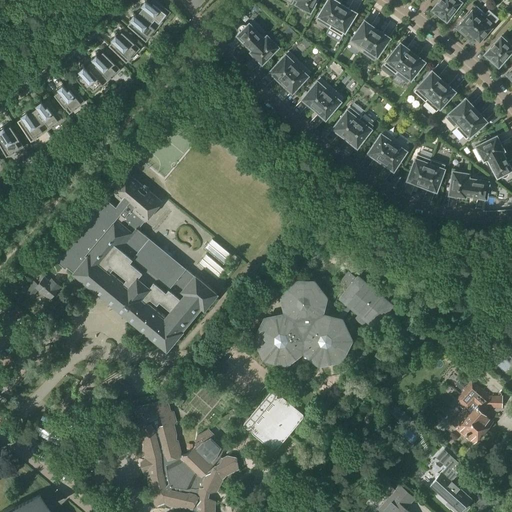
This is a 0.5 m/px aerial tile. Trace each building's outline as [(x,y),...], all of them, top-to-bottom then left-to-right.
[(139,11),(158,26),(170,11),(155,0),(148,0),(147,1),(145,0),(143,0),(140,5),(143,7),(139,11)] [(310,11),(315,0),(297,0),(296,3),(310,11)] [(329,27),(342,4),(335,0),(327,0),(324,5),(316,20),(329,27)] [(438,0),(437,2),(438,2),(432,9),(439,14),(438,15),(444,20),(445,19),(446,20),(457,6),(458,7),(463,0),(438,0)] [(342,4),(329,27),(342,35),(350,21),(355,12),(342,4)] [(466,36),(470,32),(469,32),(485,14),(476,6),(473,10),(472,9),(456,27),(466,36)] [(470,40),(474,36),(479,41),(488,31),(489,32),(496,25),(494,24),(495,23),(495,22),(498,18),(488,10),(485,14),(469,32),(470,32),(466,36),(470,40)] [(145,41),(158,26),(139,11),(136,15),(133,13),(129,18),(131,21),(127,25),(145,41)] [(361,51),(376,29),(364,20),(349,43),(361,51)] [(240,32),(238,35),(243,40),(244,41),(252,50),(263,39),(249,24),(247,26),(246,25),(245,25),(244,24),(243,24),(242,24),(242,25),(241,25),(240,26),(239,27),(238,28),(238,29),(238,30),(239,31),(239,32),(240,32)] [(289,26),(284,31),(292,38),(296,33),(289,26)] [(376,29),(361,51),(374,60),(389,37),(376,29)] [(140,48),(122,32),(117,36),(115,34),(110,39),(113,41),(109,45),(126,62),(140,48)] [(509,40),(504,35),(502,37),(501,36),(495,43),(494,42),(491,46),(491,47),(485,53),(491,59),(490,60),(496,65),(497,64),(498,65),(510,52),(511,54),(511,52),(511,40),(511,39),(509,40)] [(252,50),(251,51),(262,62),(277,47),(266,36),(263,39),(252,50)] [(400,43),(383,64),(395,73),(412,52),(400,43)] [(89,64),(105,82),(119,69),(102,51),(98,56),(96,53),(91,58),(93,60),(89,64)] [(281,81),(299,61),(289,51),(270,70),(281,81)] [(412,52),(395,73),(407,82),(424,61),(417,56),(412,52)] [(299,61),(281,81),(292,91),(310,72),(299,61)] [(91,95),(105,82),(89,64),(85,68),(83,65),(78,70),(80,73),(75,77),(91,95)] [(425,101),(443,81),(432,71),(414,91),(425,101)] [(314,108),(332,87),(320,77),(303,98),(314,108)] [(443,81),(425,101),(436,111),(454,91),(443,81)] [(84,100),(69,82),(64,86),(62,83),(57,88),(59,90),(54,94),(69,113),(84,100)] [(332,87),(314,108),(325,117),(343,97),(332,87)] [(456,127),(475,109),(465,98),(445,116),(456,127)] [(33,110),(46,130),(62,119),(47,100),(42,103),(41,100),(35,104),(37,107),(33,110)] [(345,136),(362,115),(350,106),(333,127),(345,136)] [(475,109),(456,127),(466,138),(486,120),(475,109)] [(30,141),(46,130),(33,110),(28,113),(26,111),(20,115),(22,117),(17,121),(30,141)] [(362,115),(345,136),(357,146),(373,125),(362,115)] [(23,146),(10,126),(5,129),(3,126),(0,127),(0,146),(6,157),(23,146)] [(381,160),(396,138),(384,130),(368,152),(381,160)] [(501,150),(503,149),(496,136),(477,146),(484,160),(488,158),(487,157),(501,150)] [(396,138),(381,160),(393,169),(408,147),(396,138)] [(505,157),(501,150),(487,157),(488,158),(497,176),(500,175),(502,177),(504,177),(506,177),(508,175),(509,173),(508,170),(511,169),(507,162),(507,161),(505,157)] [(422,184),(431,159),(417,154),(408,179),(422,184)] [(431,159),(422,184),(436,189),(445,164),(431,159)] [(185,268),(185,269),(149,239),(149,238),(136,227),(143,219),(145,220),(162,201),(124,170),(108,189),(104,195),(103,194),(52,256),(65,267),(67,265),(75,271),(75,272),(166,348),(181,330),(180,329),(186,323),(187,324),(198,311),(196,310),(201,304),(204,307),(216,292),(196,275),(195,276),(185,268)] [(453,171),(449,193),(465,195),(465,193),(468,178),(468,174),(453,171)] [(468,178),(465,193),(478,196),(478,195),(486,197),(486,194),(488,194),(489,194),(490,193),(491,192),(491,191),(492,190),(492,189),(492,188),(491,187),(490,186),(489,185),(488,184),(488,182),(468,178)] [(212,238),(204,248),(224,264),(232,254),(212,238)] [(206,254),(198,263),(218,279),(225,270),(206,254)] [(52,284),(44,277),(38,285),(34,281),(27,290),(33,295),(38,289),(50,298),(60,286),(55,281),(52,284)] [(375,325),(391,306),(358,278),(342,298),(348,303),(336,318),(326,316),(326,301),(324,299),(324,297),(313,282),(294,282),(283,296),(286,314),(266,319),(256,338),(265,357),(286,362),(303,349),(319,363),(340,358),(350,339),(341,321),(352,307),(360,313),(355,319),(369,330),(373,324),(375,325)] [(479,316),(487,307),(481,301),(473,310),(479,316)] [(46,328),(51,337),(65,329),(60,320),(46,328)] [(500,349),(511,360),(511,349),(505,344),(500,349)] [(451,361),(472,380),(483,368),(462,349),(451,361)] [(501,407),(501,397),(485,396),(472,384),(458,399),(467,407),(451,424),(457,429),(457,430),(459,432),(460,432),(473,443),(492,421),(483,413),(489,407),(501,407)] [(300,422),(303,419),(303,418),(303,417),(303,416),(303,415),(303,414),(302,413),(283,397),(282,397),(281,397),(280,397),(279,397),(278,398),(276,397),(277,396),(277,395),(277,394),(277,393),(277,392),(276,391),(275,391),(274,390),(273,390),(272,390),(271,390),(271,391),(270,391),(244,422),(244,423),(244,424),(244,425),(244,426),(244,427),(245,427),(245,428),(246,428),(246,429),(247,429),(248,429),(249,429),(250,428),(251,427),(252,429),(252,430),(251,431),(252,432),(252,433),(252,434),(253,434),(272,450),(273,450),(274,451),(275,451),(276,450),(277,450),(277,449),(279,447),(300,422)] [(170,411),(168,405),(161,401),(155,403),(154,405),(148,404),(138,407),(133,416),(138,425),(139,425),(140,427),(139,427),(139,433),(141,443),(143,444),(143,450),(145,459),(148,461),(150,460),(152,467),(149,468),(148,480),(151,490),(153,491),(150,499),(157,506),(164,503),(169,506),(179,508),(181,506),(192,509),(192,511),(214,511),(214,501),(203,498),(205,489),(217,491),(222,480),(227,474),(227,475),(238,469),(236,457),(227,456),(222,458),(219,455),(225,445),(219,440),(218,441),(213,436),(214,434),(208,429),(197,435),(196,445),(188,454),(180,456),(180,451),(178,441),(176,440),(176,434),(173,424),(176,422),(173,412),(170,411)] [(463,467),(443,448),(435,457),(446,467),(430,484),(460,511),(471,498),(451,480),(463,467)] [(298,469),(308,476),(312,471),(303,463),(298,469)] [(389,498),(378,509),(381,511),(409,511),(405,509),(415,498),(410,495),(399,486),(396,490),(384,479),(377,487),(389,498)] [(260,488),(251,480),(249,483),(253,488),(257,491),(260,488)] [(247,495),(253,501),(260,493),(257,491),(253,488),(247,495)] [(323,501),(335,511),(342,504),(329,493),(323,501)] [(40,511),(46,509),(40,495),(6,511),(40,511)] [(247,508),(249,502),(233,497),(231,504),(247,508)]
